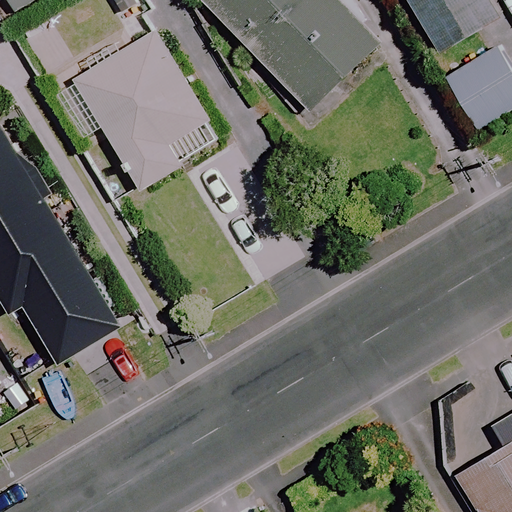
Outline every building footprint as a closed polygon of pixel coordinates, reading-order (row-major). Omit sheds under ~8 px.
[(42,0),(6,0),(14,14),(42,0)] [(381,49),(335,0),(206,0),(206,1),(311,114),(381,49)] [(409,0),(442,57),(502,23),(488,0),(409,0)] [(55,85),(126,44),(108,13),(37,53),(55,85)] [(213,123),(161,33),(77,82),(142,193),(185,169),(172,146),(213,123)] [(511,511),(511,421),(493,432),(503,450),(460,475),(481,511),(511,511)]
